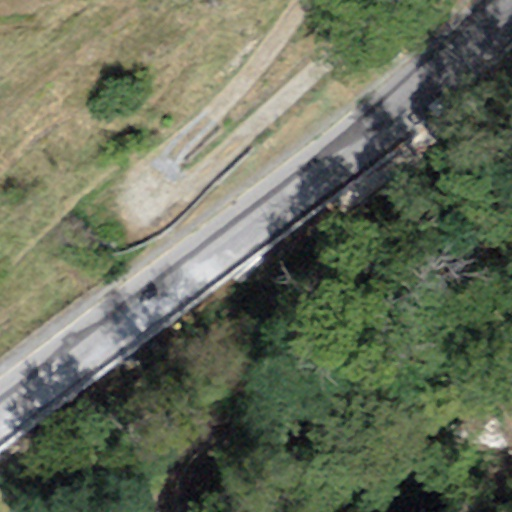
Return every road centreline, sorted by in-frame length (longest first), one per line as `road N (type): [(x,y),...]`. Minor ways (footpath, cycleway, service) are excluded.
road 1 (track): [(300,0),(253,70),(128,186),(120,214),(159,219),(406,0)]
road 2 (tertiary): [(511,5),(424,88),(239,231),(0,399)]
